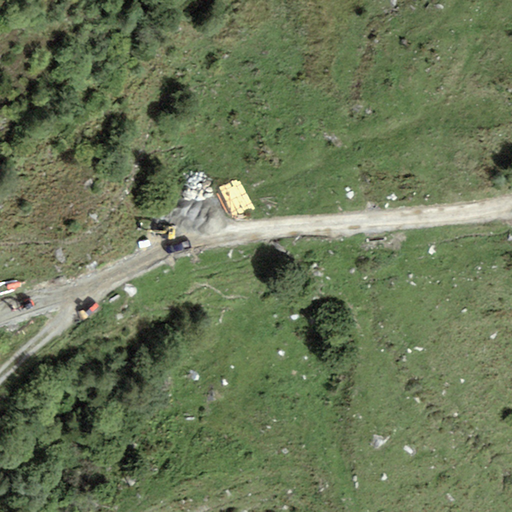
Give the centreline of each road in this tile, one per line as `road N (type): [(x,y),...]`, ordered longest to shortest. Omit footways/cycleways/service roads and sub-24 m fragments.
road 1 (track): [(511,211),(211,240),(91,293),(0,315)]
road 2 (track): [(91,293),(0,378)]
